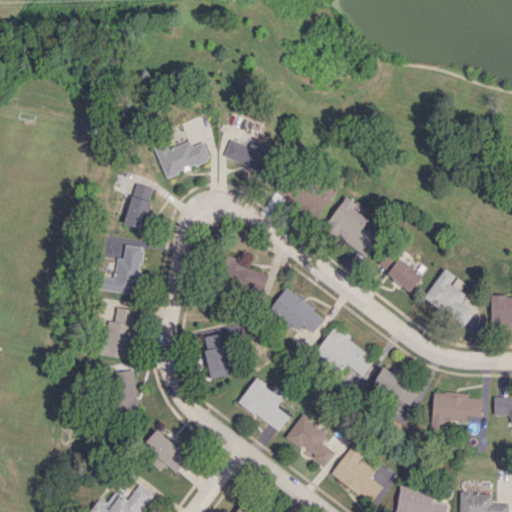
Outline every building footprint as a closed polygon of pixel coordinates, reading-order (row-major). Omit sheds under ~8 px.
[(229,139),(223,157),(265,171),(273,145),(251,138),(249,145),(229,139)] [(153,145),(165,176),(210,160),(203,142),(192,146),(190,140),(167,148),(165,141),(153,145)] [(123,223),(141,229),(153,188),(135,183),(123,223)] [(365,255),(378,238),(362,227),(368,219),(361,214),(365,209),(346,195),(324,226),(365,255)] [(135,294),(142,246),(125,244),(123,258),(116,257),(113,277),(105,276),(103,289),(135,294)] [(422,275),(387,249),(376,265),(410,290),(422,275)] [(262,290),(267,273),(235,264),(230,281),(262,290)] [(454,275),(444,268),(423,296),(464,324),(473,312),(459,302),(465,293),(449,282),(454,275)] [(285,287),(270,308),(302,330),(303,328),(311,334),(324,315),(285,287)] [(511,294),(490,295),(491,323),(511,322),(511,294)] [(103,355),(129,358),(134,308),(115,307),(114,320),(107,320),(103,355)] [(375,356),(333,326),(315,351),(340,370),(345,363),(362,375),(375,356)] [(210,377),(227,373),(219,333),(202,336),(210,377)] [(409,404),(419,387),(382,366),(373,383),(409,404)] [(117,409),(135,409),(134,370),(116,370),(117,409)] [(281,397),(255,378),(238,401),(278,431),(289,415),(275,406),(281,397)] [(433,391),(431,426),(442,427),(443,419),(465,420),(465,415),(480,415),(482,397),(468,397),(468,393),(433,391)] [(511,395),(493,395),(493,414),(510,414),(510,424),(511,424),(511,395)] [(286,436),(325,464),(334,451),(321,441),(327,433),(301,414),(286,436)] [(175,472),(188,458),(156,430),(143,444),(155,455),(150,461),(160,470),(166,464),(175,472)] [(330,472),(369,501),(381,485),(370,477),(374,472),(358,460),(364,452),(353,443),(330,472)] [(97,500),(89,511),(88,511),(140,511),(153,493),(138,483),(127,500),(118,494),(108,509),(97,500)] [(431,490),(399,486),(395,511),(445,511),(446,503),(430,501),(431,490)] [(507,511),(508,503),(491,503),(491,492),(459,493),(459,511),(507,511)]
